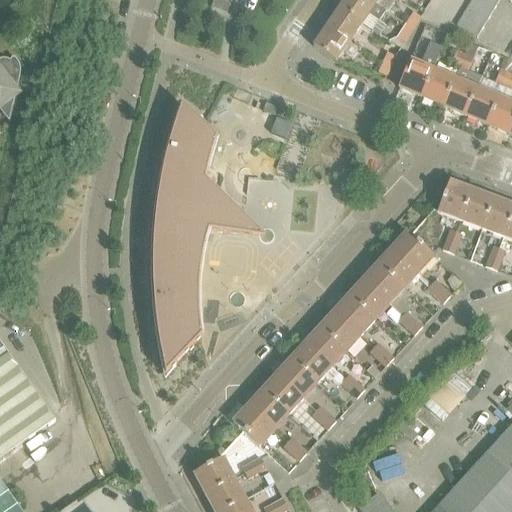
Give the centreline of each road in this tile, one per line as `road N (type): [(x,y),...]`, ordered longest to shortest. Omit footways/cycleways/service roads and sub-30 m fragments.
road 1 (tertiary): [(146,459),(97,322),(91,251),(145,0)]
road 2 (residential): [(146,459),(276,320),(320,285),(436,150)]
road 3 (residential): [(511,295),(470,306),(318,471),(345,511)]
road 4 (residential): [(323,0),(267,83),(436,150)]
road 5 (unknown): [(510,295),(511,325),(497,378),(424,469)]
